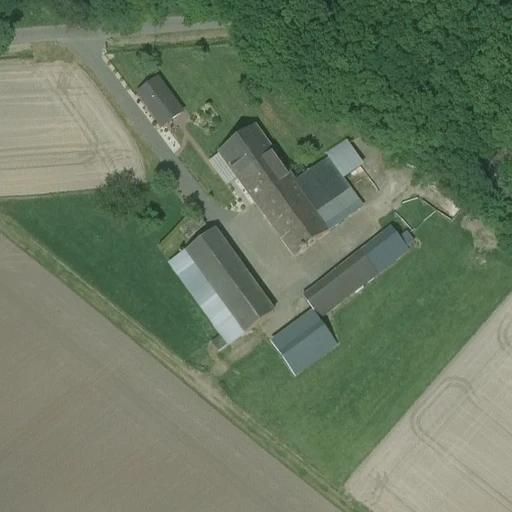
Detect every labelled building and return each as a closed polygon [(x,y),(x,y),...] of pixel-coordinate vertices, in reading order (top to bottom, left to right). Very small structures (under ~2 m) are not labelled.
[(174,112),(153,83),(141,93),(162,122),(174,112)] [(295,183),(287,172),(255,127),(219,154),(237,179),(237,180),(294,259),(361,210),(326,161),(295,183)] [(408,250),(391,229),(375,241),(392,262),(408,250)] [(214,232),(170,264),(204,312),(230,346),(274,315),(214,232)] [(375,241),(303,299),(319,319),(392,262),(375,241)]
